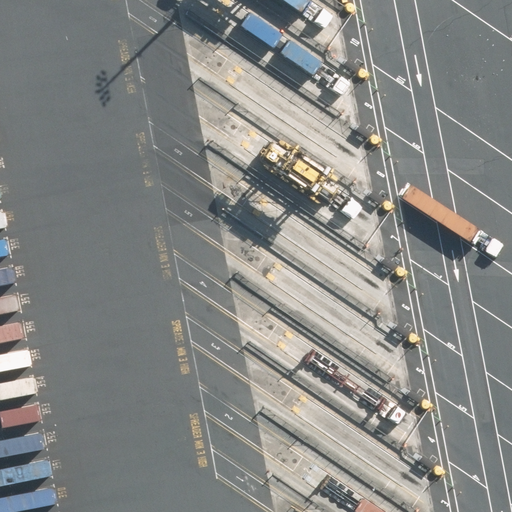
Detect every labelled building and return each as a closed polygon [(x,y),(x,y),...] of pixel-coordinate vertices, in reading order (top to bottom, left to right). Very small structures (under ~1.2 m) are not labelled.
[(356,68),(361,61),(347,53),(342,60),(356,68)] [(368,133),(373,126),(359,118),(355,125),(368,133)] [(383,201),(388,193),(374,185),(369,193),(383,201)] [(393,266),(397,258),(384,250),(379,258),(393,266)] [(407,333),(411,325),(397,317),(393,324),(407,333)] [(420,400),(424,392),(411,384),(406,392),(420,400)] [(432,464),(436,457),(422,448),(418,456),(432,464)]
